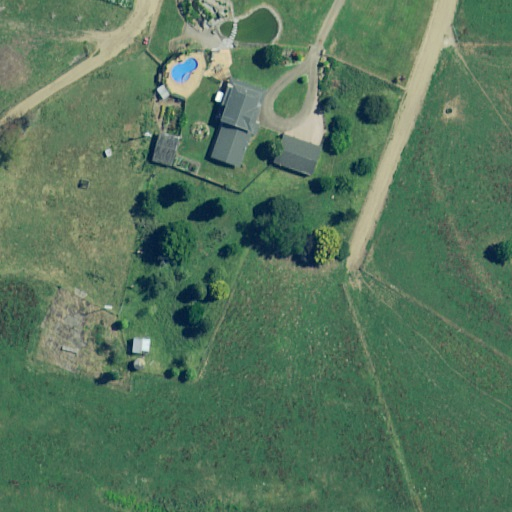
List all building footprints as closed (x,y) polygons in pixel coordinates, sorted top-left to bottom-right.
[(268,91),(237,81),(232,96),(220,92),(217,102),(225,105),(219,122),(254,134),(268,91)] [(250,142),(222,133),(214,159),(242,168),(250,142)] [(183,142),(163,136),(156,162),(176,168),(183,142)] [(324,149),(287,136),(277,165),(314,177),(324,149)] [(152,340),(134,339),(133,354),(152,354),(152,340)]
